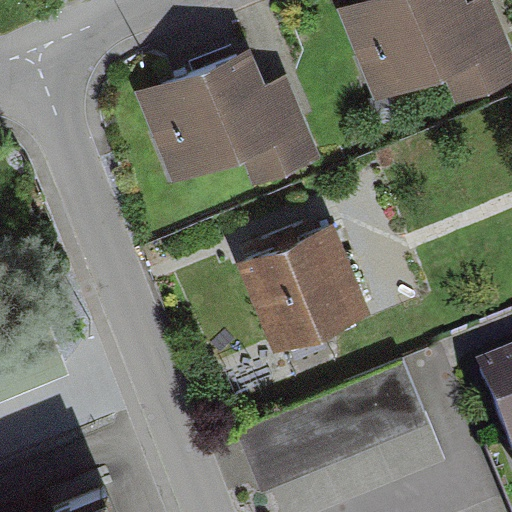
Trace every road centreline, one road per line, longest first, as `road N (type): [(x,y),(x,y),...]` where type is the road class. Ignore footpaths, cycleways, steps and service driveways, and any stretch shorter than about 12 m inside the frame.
road 1 (residential): [(206,511),(33,50)]
road 2 (residential): [(155,0),(33,50)]
